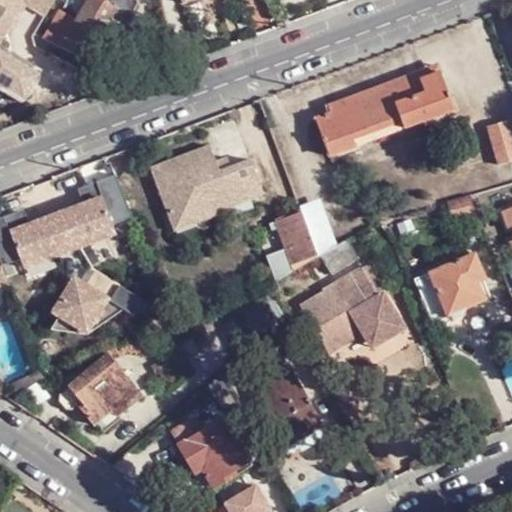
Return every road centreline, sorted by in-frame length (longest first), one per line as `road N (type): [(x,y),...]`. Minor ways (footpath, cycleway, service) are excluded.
road 1 (residential): [(422,0),(0,158)]
road 2 (residential): [(0,429),(123,511)]
road 3 (residential): [(392,511),(511,459)]
